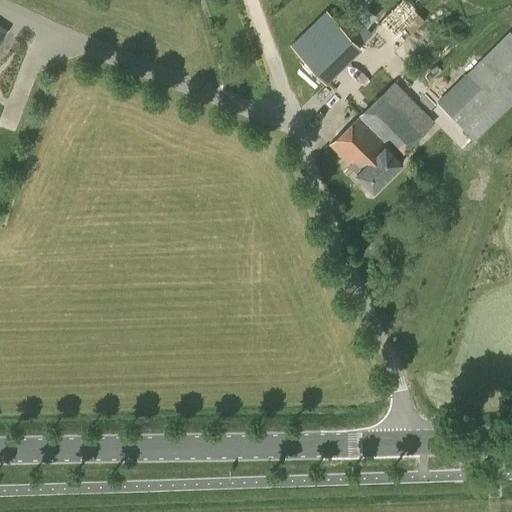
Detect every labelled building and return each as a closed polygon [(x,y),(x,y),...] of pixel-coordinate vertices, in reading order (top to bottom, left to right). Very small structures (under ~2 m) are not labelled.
[(394,31),(416,7),(408,0),(396,0),(380,18),(394,31)] [(335,20),(323,31),(346,54),(357,43),(335,20)] [(475,141),(511,103),(511,31),(510,30),(438,103),(475,141)] [(304,57),(313,49),(298,35),(290,43),(304,57)] [(375,190),(405,160),(400,155),(434,122),(395,82),(330,144),(375,190)]
